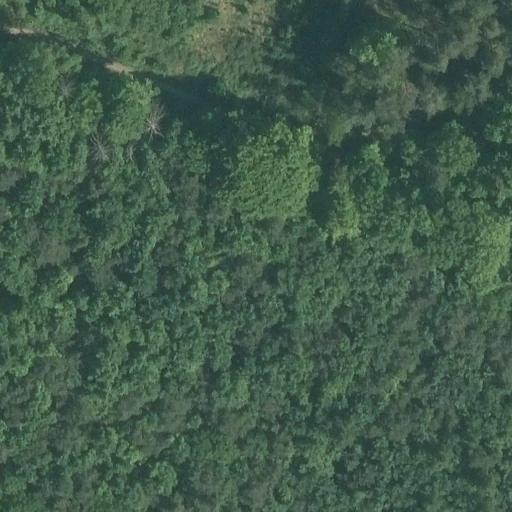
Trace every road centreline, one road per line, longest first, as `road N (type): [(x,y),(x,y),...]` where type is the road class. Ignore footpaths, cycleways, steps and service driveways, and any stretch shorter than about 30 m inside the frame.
road 1 (track): [(67,41),(294,128)]
road 2 (track): [(294,128),(511,227)]
road 3 (track): [(294,128),(361,117),(511,69)]
